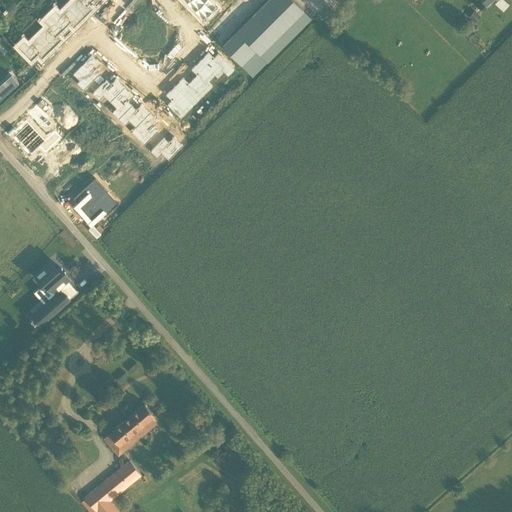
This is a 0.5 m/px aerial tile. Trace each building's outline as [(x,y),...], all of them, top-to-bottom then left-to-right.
[(72,0),(71,2),(84,16),(94,6),(89,2),(91,0),(72,0)] [(189,0),(188,1),(196,9),(205,0),(189,0)] [(214,0),(205,0),(196,9),(205,18),(210,13),(214,18),(223,9),(214,0)] [(294,0),(267,0),(222,45),(245,68),(260,53),(267,61),(304,25),(296,17),(304,10),(294,0)] [(56,7),(50,13),(64,27),(70,21),(74,25),(84,16),(71,2),(61,12),(56,7)] [(475,10),(469,16),(474,22),(480,16),(475,10)] [(49,24),(39,33),(52,47),(62,37),(58,33),(64,27),(50,13),(44,19),(49,24)] [(25,38),(19,44),(32,58),(38,52),(42,56),(43,56),(52,47),(39,33),(29,43),(25,38)] [(209,51),(200,60),(215,74),(221,68),(225,73),(232,66),(218,52),(214,57),(209,51)] [(90,55),(76,70),(82,76),(78,81),(85,87),(98,74),(94,69),(99,64),(90,55)] [(200,60),(191,68),(197,74),(192,78),(206,92),(213,85),(208,81),(215,74),(200,60)] [(0,99),(18,83),(11,75),(0,84),(0,99)] [(183,77),(174,85),(189,100),(195,94),(199,98),(206,92),(192,78),(188,82),(183,77)] [(104,80),(91,93),(98,100),(102,96),(109,102),(123,87),(114,78),(108,84),(104,80)] [(174,85),(165,94),(171,100),(167,104),(180,117),(187,111),(183,106),(189,100),(174,85)] [(123,87),(109,102),(115,109),(111,113),(118,120),(131,106),(127,102),(132,96),(123,87)] [(131,106),(118,120),(125,127),(129,122),(135,129),(150,114),(141,105),(135,111),(131,106)] [(150,114),(135,129),(142,135),(138,140),(145,146),(158,133),(154,129),(159,123),(150,114)] [(16,133),(13,136),(30,155),(39,147),(44,153),(61,139),(55,132),(44,141),(26,120),(14,131),(16,133)] [(164,139),(151,152),(157,159),(162,155),(168,161),(183,146),(174,137),(168,143),(164,139)] [(64,147),(46,163),(51,169),(56,174),(53,178),(65,191),(86,171),(85,170),(85,171),(79,165),(75,170),(64,158),(69,154),(63,148),(64,148),(64,147)] [(95,177),(73,197),(83,208),(85,206),(87,208),(83,211),(92,220),(101,212),(104,215),(112,207),(102,196),(108,191),(95,177)] [(77,292),(67,280),(69,278),(58,266),(56,268),(49,261),(34,275),(53,295),(32,314),(41,324),(77,292)] [(144,403),(109,433),(104,437),(118,454),(156,422),(152,417),(155,415),(144,403)] [(119,511),(109,500),(141,474),(130,460),(85,497),(96,511),(97,510),(98,511),(119,511)]
